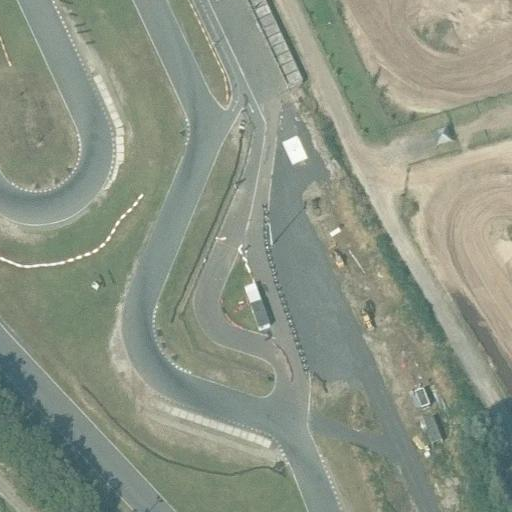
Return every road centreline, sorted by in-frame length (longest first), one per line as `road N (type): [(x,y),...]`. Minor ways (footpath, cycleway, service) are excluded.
road 1 (track): [(463,160),(461,142),(440,142),(374,173),(359,190),(366,223),(342,290),(341,345),(402,511)]
road 2 (track): [(274,112),(304,128),(294,248),(341,345)]
